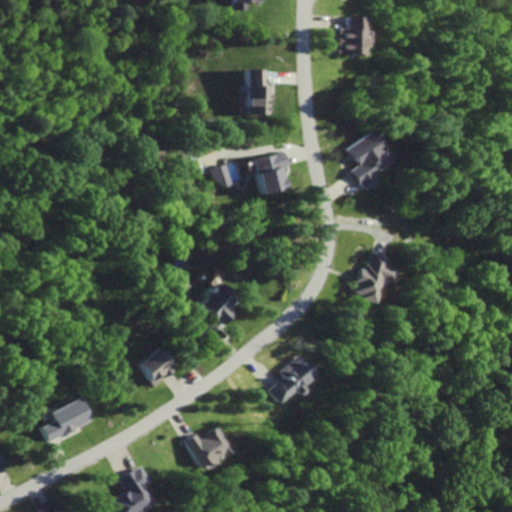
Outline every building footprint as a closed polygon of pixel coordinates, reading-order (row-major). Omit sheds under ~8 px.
[(223,0),(224,11),(239,11),(239,4),(255,3),(255,0),(223,0)] [(326,30),(325,55),(351,56),(352,19),(335,18),(335,30),(326,30)] [(255,71),(237,71),(237,116),(260,116),(260,87),(254,87),(255,71)] [(364,175),(379,163),(356,134),(334,151),(347,167),(341,172),(356,191),(369,181),(364,175)] [(243,161),(251,196),(282,189),(274,154),(243,161)] [(225,185),(219,165),(203,170),(209,189),(225,185)] [(380,259),(360,252),(345,297),(365,304),(373,281),(383,285),(388,270),(377,267),(380,259)] [(228,316),(220,308),(224,304),(217,296),(221,292),(208,278),(201,285),(205,290),(197,297),(201,301),(196,306),(215,327),(228,316)] [(128,363),(145,387),(168,370),(151,346),(128,363)] [(270,372),(275,379),(259,391),(270,405),(286,392),(290,396),(304,386),(299,380),(306,375),(292,356),(270,372)] [(32,427),(38,441),(83,422),(72,398),(40,411),(44,421),(32,427)] [(222,453),(212,428),(189,437),(189,434),(177,439),(187,466),(222,453)] [(117,493),(99,501),(103,511),(131,511),(134,511),(133,508),(143,504),(135,485),(141,482),(134,467),(110,477),(117,493)]
